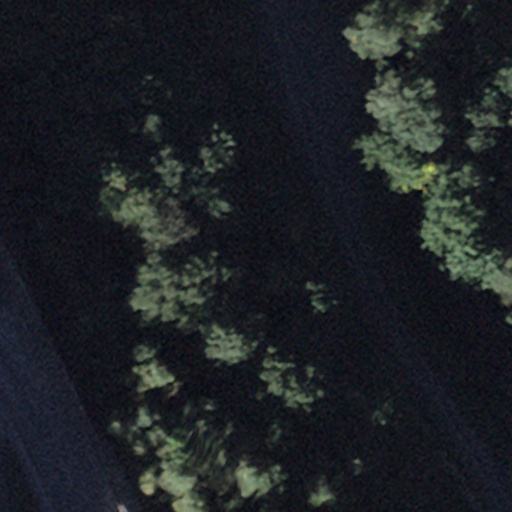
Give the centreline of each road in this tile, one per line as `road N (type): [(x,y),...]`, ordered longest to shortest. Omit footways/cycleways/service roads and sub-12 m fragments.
road 1 (track): [(274,0),(290,78),(347,246),(398,357),(509,511)]
road 2 (primary): [(0,324),(88,511)]
